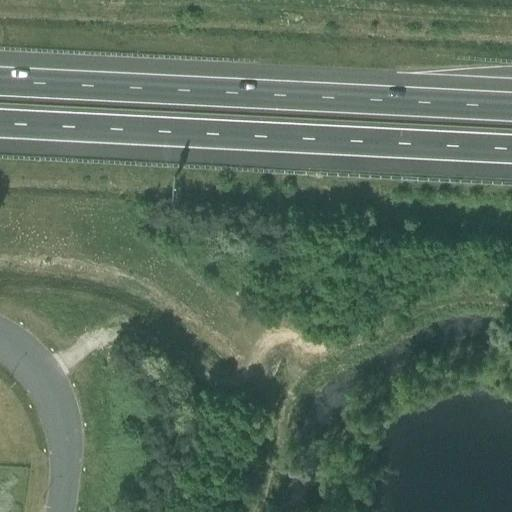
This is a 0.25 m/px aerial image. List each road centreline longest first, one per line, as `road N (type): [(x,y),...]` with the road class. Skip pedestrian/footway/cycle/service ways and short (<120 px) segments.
road 1 (unknown): [(42,386),(82,347),(109,332),(138,332),(208,382),(229,387),(241,380),(306,270),(363,233),(511,237)]
road 2 (motorway): [(511,100),(0,74)]
road 3 (motorway): [(0,119),(511,143)]
road 4 (unclassified): [(63,511),(65,413),(0,342)]
